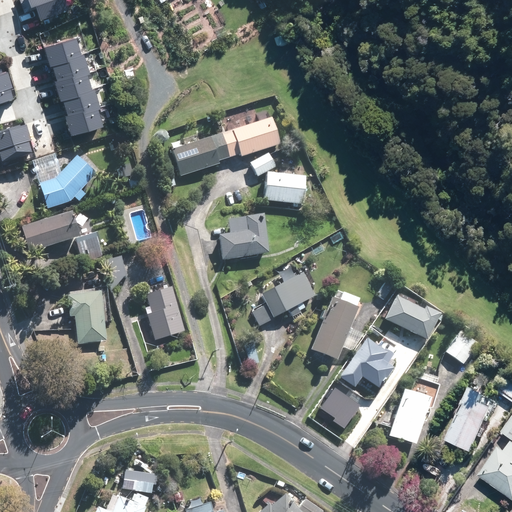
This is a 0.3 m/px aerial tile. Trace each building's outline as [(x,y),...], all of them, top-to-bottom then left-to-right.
[(0,0),(0,41),(11,41),(9,0),(0,0)] [(29,0),(34,12),(63,0),(20,0),(22,3),(29,0)] [(67,35),(40,43),(65,129),(94,122),(67,35)] [(276,146),(268,121),(221,136),(227,156),(237,153),(239,158),(276,146)] [(0,126),(0,155),(23,148),(16,122),(0,126)] [(219,137),(171,152),(180,177),(217,165),(215,161),(225,158),(219,137)] [(120,140),(111,143),(114,152),(122,149),(120,140)] [(266,156),(250,165),(256,176),(272,167),(266,156)] [(55,182),(39,187),(45,208),(67,202),(90,177),(73,162),(55,182)] [(126,166),(120,168),(122,178),(129,176),(126,166)] [(138,174),(126,179),(131,191),(143,186),(138,174)] [(303,180),(266,175),(263,201),(299,205),(303,180)] [(73,239),(67,216),(23,229),(29,252),(73,239)] [(245,235),(218,239),(221,260),(263,254),(258,221),(243,223),(245,235)] [(99,256),(93,235),(77,240),(83,260),(99,256)] [(118,258),(103,262),(108,280),(123,275),(118,258)] [(310,297),(300,278),(261,298),(266,306),(253,312),(259,323),(310,297)] [(388,288),(383,284),(377,293),(383,297),(388,288)] [(180,331),(167,291),(144,298),(148,309),(144,311),(154,339),(180,331)] [(95,296),(68,299),(70,316),(74,316),(77,342),(100,339),(95,296)] [(351,310),(328,302),(310,349),(333,357),(351,310)] [(435,320),(421,310),(405,332),(419,342),(435,320)] [(472,344),(458,334),(445,353),(459,363),(472,344)] [(386,357),(363,341),(339,377),(352,386),(359,375),(375,386),(387,368),(382,364),(386,357)] [(511,375),(501,392),(511,399),(511,375)] [(470,390),(447,440),(471,452),(491,410),(477,404),(481,395),(470,390)] [(425,399),(400,392),(387,435),(412,443),(425,399)] [(511,420),(503,432),(511,438),(511,420)] [(504,453),(499,449),(480,475),(511,497),(511,443),(504,453)] [(295,511),(281,496),(268,508),(266,506),(258,511),(295,511)] [(138,511),(141,507),(117,498),(111,511),(102,511),(95,509),(94,511),(138,511)] [(318,511),(319,511),(304,501),(297,511),(296,511),(318,511)]
